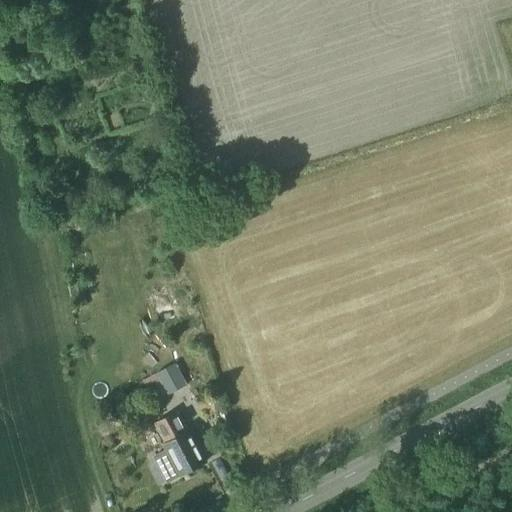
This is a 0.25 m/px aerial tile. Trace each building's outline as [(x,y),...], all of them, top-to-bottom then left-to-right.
[(75,308),(86,305),(81,280),(70,283),(75,308)] [(173,286),(156,289),(160,313),(177,310),(173,286)] [(164,328),(182,325),(179,312),(161,316),(164,328)] [(168,396),(187,385),(175,363),(142,382),(151,399),(165,391),(168,396)] [(153,456),(167,483),(208,463),(191,430),(188,431),(178,411),(154,423),(164,443),(161,444),(164,450),(153,456)]
